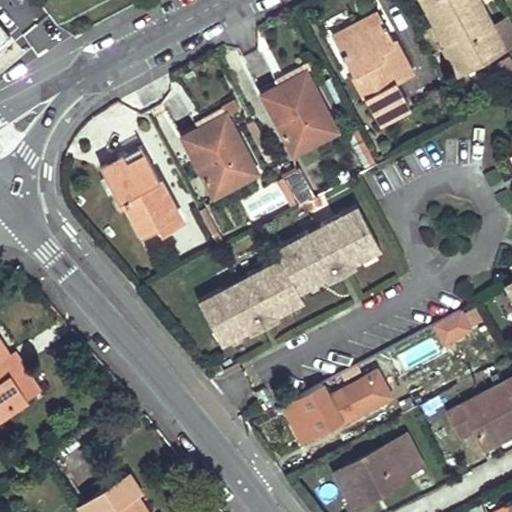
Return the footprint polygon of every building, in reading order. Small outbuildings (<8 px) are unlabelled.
[(494,24),(481,0),(425,0),(450,46),(461,41),(472,62),(504,45),(494,24)] [(383,17),(380,12),(364,20),(367,25),(383,17)] [(511,40),(511,16),(511,15),(494,24),(504,45),(511,40)] [(411,71),(383,17),(367,25),(364,20),(337,34),(355,67),(352,69),(380,122),(410,106),(396,78),(411,71)] [(0,42),(8,35),(0,24),(0,42)] [(472,62),(461,41),(450,46),(445,49),(458,75),(474,67),(472,62)] [(306,69),(303,63),(274,75),(277,83),(306,69)] [(338,129),(306,69),(277,83),(261,92),(294,153),(338,129)] [(258,171),(226,111),(182,134),(214,194),(258,171)] [(182,221),(142,145),(101,167),(122,207),(127,205),(143,235),(159,226),(161,232),(182,221)] [(299,165),(274,175),(286,206),(312,196),(299,165)] [(275,245),(280,255),(198,299),(222,344),(250,329),(252,334),(282,318),(279,314),(304,301),(299,290),(325,276),(327,280),(355,265),(352,262),(381,247),(356,201),(275,245)] [(471,326),(462,308),(435,322),(445,340),(471,326)] [(0,359),(8,354),(0,342),(0,414),(24,398),(0,362),(0,359)] [(323,382),(283,403),(302,439),(325,427),(327,431),(393,396),(379,369),(330,395),(323,382)] [(511,375),(501,381),(511,401),(511,375)] [(511,408),(511,401),(501,381),(448,409),(461,435),(475,428),(485,448),(502,439),(491,420),(511,408)] [(511,433),(511,408),(491,420),(502,439),(511,433)] [(422,463),(407,433),(336,470),(351,500),(375,487),(378,492),(409,476),(406,471),(422,463)] [(142,493),(129,473),(80,505),(84,511),(149,511),(139,495),(142,493)] [(378,492),(375,487),(351,500),(353,505),(378,492)] [(511,511),(511,497),(487,511),(511,511)]
